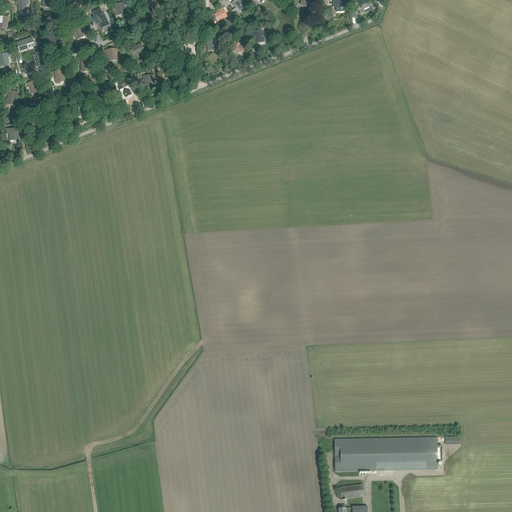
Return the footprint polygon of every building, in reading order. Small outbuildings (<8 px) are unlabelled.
[(236,4),(240,9),(245,4),(241,0),(235,0),(232,3),(234,6),(236,4)] [(26,4),(28,4),(28,1),(18,2),(18,5),(19,11),(26,11),(26,4)] [(336,6),(336,11),(345,11),(344,4),(346,4),(346,1),(333,2),(334,6),(336,6)] [(115,5),(118,15),(125,13),(123,6),(126,5),(125,2),(115,5)] [(217,13),(215,15),(218,21),(217,22),(218,24),(225,20),(224,18),(227,17),(222,8),(216,11),(217,13)] [(96,17),(94,18),(94,19),(95,21),(97,20),(100,26),(108,22),(106,18),(103,13),(102,14),(100,11),(94,14),(96,17)] [(324,17),(324,18),(329,21),(330,20),(330,21),(333,15),(327,12),(324,17)] [(82,32),(84,31),(83,29),(81,30),(80,27),(70,31),(72,34),(74,33),(77,39),(84,35),(82,32)] [(48,37),(51,36),(52,43),(61,41),(59,36),(58,31),(47,34),(48,37)] [(262,31),(253,33),(253,36),(251,36),(251,41),(254,40),(254,43),(264,41),(262,31)] [(207,43),(208,50),(217,49),(215,38),(204,40),(205,43),(207,43)] [(28,49),(27,46),(33,44),(31,39),(17,43),(20,51),(28,49)] [(232,51),(237,53),(238,50),(241,51),(242,52),(242,51),(244,52),(245,47),(240,45),(240,44),(235,42),(232,51)] [(131,49),(133,53),(135,58),(138,57),(137,55),(143,52),(140,45),(131,49)] [(108,53),(109,61),(117,59),(116,54),(116,49),(105,51),(105,54),(108,53)] [(9,53),(0,54),(0,64),(0,65),(1,68),(4,67),(4,65),(8,64),(8,60),(10,60),(9,56),(10,56),(9,54),(9,53)] [(81,64),(81,66),(81,71),(90,70),(89,65),(89,60),(78,61),(78,64),(81,64)] [(55,80),(55,82),(56,82),(65,80),(64,77),(66,76),(65,72),(63,73),(62,70),(51,73),(53,77),(55,77),(56,80),(55,80)] [(152,79),(155,78),(154,76),(154,75),(143,77),(144,82),(145,87),(153,86),(152,79)] [(27,84),(28,87),(30,86),(31,88),(32,93),(40,91),(39,86),(38,81),(27,84)] [(120,87),(119,88),(121,93),(124,91),(125,94),(126,95),(127,97),(131,94),(129,90),(133,87),(131,82),(128,84),(126,81),(119,84),(120,87)] [(9,95),(8,97),(7,103),(16,105),(16,101),(17,98),(17,93),(7,91),(6,94),(9,95)] [(97,98),(98,100),(99,100),(101,103),(109,99),(107,95),(106,94),(97,98)] [(75,109),(77,112),(79,116),(86,113),(84,109),(83,106),(75,109)] [(51,113),(51,114),(52,116),(53,116),(54,119),(62,116),(61,111),(60,110),(51,113)] [(39,120),(30,123),(32,128),(35,127),(36,130),(36,131),(37,131),(37,132),(42,131),(40,125),(42,124),(41,122),(40,123),(39,120)] [(10,133),(10,140),(18,139),(18,129),(7,130),(7,133),(10,133)] [(459,444),(459,437),(444,436),(444,444),(459,444)] [(437,438),(335,440),(335,472),(438,470),(438,461),(442,461),(442,446),(437,446),(437,438)] [(363,484),(339,487),(341,499),(365,496),(363,484)]
